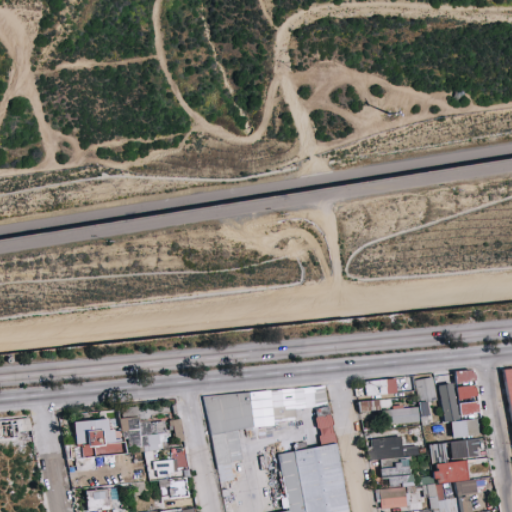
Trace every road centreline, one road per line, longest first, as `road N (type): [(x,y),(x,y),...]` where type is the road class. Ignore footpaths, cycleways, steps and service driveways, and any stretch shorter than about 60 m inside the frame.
road 1 (track): [(0,346),(511,294)]
road 2 (trunk): [(0,399),(511,350)]
road 3 (trunk): [(511,321),(0,370)]
road 4 (track): [(160,0),(162,59),(196,121),(255,139),(275,81),(283,78),(309,151)]
road 5 (track): [(511,106),(378,129),(309,151),(319,180)]
road 6 (track): [(0,19),(18,39),(50,167),(0,171)]
road 7 (residential): [(511,511),(483,353)]
road 8 (residential): [(337,366),(363,511)]
road 9 (residential): [(212,511),(185,381)]
